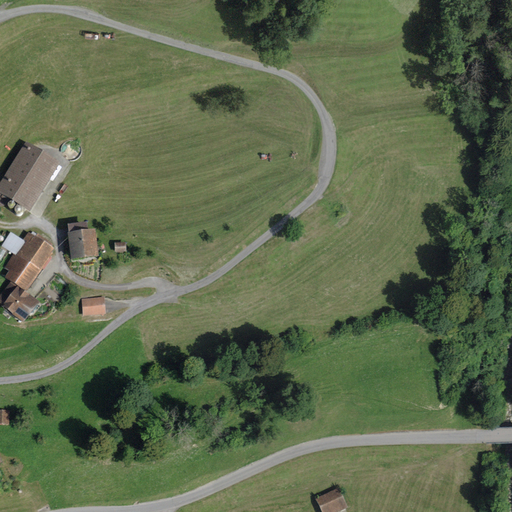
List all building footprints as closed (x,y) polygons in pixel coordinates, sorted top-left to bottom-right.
[(26,142),(0,183),(0,194),(30,213),(61,164),(26,142)] [(69,233),(68,233),(72,261),(99,257),(96,230),(89,231),(88,222),(68,225),(69,233)] [(5,268),(10,271),(6,278),(12,282),(0,296),(0,303),(3,306),(2,307),(24,323),(40,303),(27,292),(55,249),(29,232),(24,240),(11,232),(1,247),(14,255),(5,268)] [(126,243),(115,243),(115,252),(127,252),(126,243)] [(105,297),(82,299),(84,316),(107,314),(105,297)] [(10,410),(0,410),(0,424),(10,425),(10,410)] [(339,491),(316,502),(320,511),(345,511),(349,511),(339,491)]
